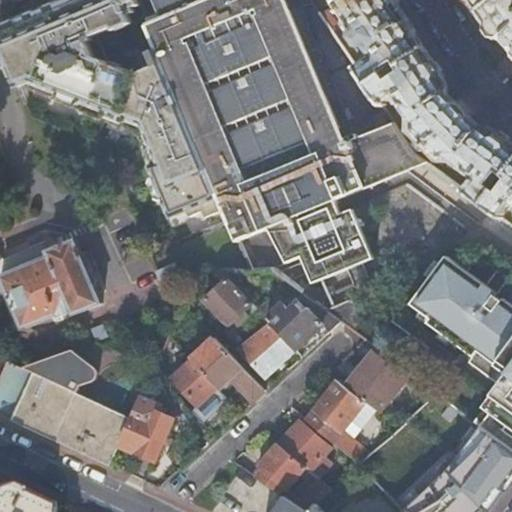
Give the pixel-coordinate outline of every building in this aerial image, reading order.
[(139,0),(76,0),(64,5),(32,18),(10,28),(0,31),(0,42),(20,90),(21,90),(140,136),(154,169),(153,170),(174,220),(189,214),(192,220),(205,214),(207,220),(227,212),(221,198),(215,184),(211,175),(202,150),(198,142),(184,107),(180,99),(166,64),(161,52),(151,28),(142,8),(139,0)] [(152,0),(163,24),(151,28),(161,52),(169,49),(174,61),(166,64),(180,99),(188,96),(192,104),(184,107),(198,142),(206,138),(209,147),(202,150),(211,175),(215,184),(223,180),(229,194),(221,198),(227,212),(233,227),(240,243),(270,231),(271,234),(273,233),(289,265),(304,259),(315,286),(375,261),(355,212),(343,216),(339,205),(340,205),(339,203),(409,173),(428,165),(418,158),(397,126),(349,146),(288,0),(152,0)] [(320,16),(327,11),(319,0),(310,0),(320,16)] [(356,69),(369,87),(385,76),(382,72),(396,62),(399,66),(424,50),(416,38),(417,38),(400,13),(391,0),(343,0),(335,6),(353,34),(351,35),(351,39),(357,49),(361,49),(363,48),(370,59),(356,69)] [(466,0),(468,2),(469,1),(477,14),(497,0),(466,0)] [(505,0),(497,0),(477,14),(497,43),(501,40),(511,51),(511,0),(507,3),(505,0)] [(320,16),(329,29),(336,25),(327,11),(320,16)] [(464,193),(483,207),(495,191),(489,186),(500,173),(506,178),(511,170),(511,145),(496,134),(494,137),(483,128),(479,129),(459,106),(449,95),(449,92),(440,80),(443,78),(424,50),(399,66),(403,72),(389,82),(385,76),(369,87),(383,107),(395,99),(401,109),(406,109),(416,122),(414,124),(414,132),(425,144),(423,146),(426,149),(429,147),(441,161),(449,161),(451,158),(464,168),(464,173),(473,181),(464,193)] [(432,168),(428,165),(409,173),(422,183),(432,168)] [(482,228),(493,214),(483,207),(464,193),(432,168),(422,183),(482,228)] [(511,170),(506,178),(509,180),(499,193),(495,191),(483,207),(493,214),(501,220),(511,206),(511,170)] [(23,332),(58,318),(58,319),(73,313),(75,318),(102,307),(98,298),(81,255),(76,243),(49,255),(51,259),(1,281),(3,286),(19,323),(23,332)] [(511,433),(511,277),(494,264),(491,267),(476,257),(446,297),(448,299),(461,308),(461,307),(464,309),(459,315),(462,336),(511,372),(511,399),(496,421),(511,433)] [(299,299),(301,296),(278,278),(272,286),(294,302),(297,297),(299,299)] [(254,307),(230,282),(206,304),(229,330),(245,316),(254,307)] [(354,333),(367,315),(352,302),(330,315),(341,324),(354,333)] [(330,315),(319,306),(311,313),(310,312),(308,314),(297,304),(288,313),(283,308),(276,315),(266,306),(258,312),(259,314),(268,323),(269,323),(271,324),(297,353),(325,327),(330,334),(341,324),(330,315)] [(191,305),(187,309),(193,315),(197,311),(191,305)] [(245,316),(229,330),(233,334),(249,319),(245,316)] [(297,353),(271,324),(241,352),(267,381),(297,353)] [(217,340),(193,362),(219,390),(220,392),(223,390),(227,391),(233,386),(231,383),(234,381),(238,385),(240,389),(255,405),(267,394),(223,348),(217,340)] [(0,416),(111,468),(134,417),(127,414),(80,393),(100,370),(95,366),(74,349),(23,368),(9,362),(0,381),(0,416)] [(396,364),(378,350),(366,366),(368,367),(349,391),(368,405),(380,416),(411,376),(396,364)] [(219,390),(193,362),(172,381),(198,410),(219,390)] [(134,417),(149,385),(142,382),(127,414),(134,417)] [(349,391),(340,383),(308,422),(360,467),(361,467),(371,457),(344,435),(368,405),(349,391)] [(142,425),(135,421),(122,449),(157,464),(175,422),(159,415),(154,424),(144,420),(142,425)] [(493,511),(496,509),(511,485),(511,433),(496,421),(422,502),(423,503),(414,508),(408,511),(493,511)] [(301,424),(279,447),(308,471),(316,478),(330,463),(325,459),(333,451),(301,424)] [(308,471),(279,447),(262,467),(266,470),(258,479),(280,495),(287,488),(290,492),(308,471)] [(266,470),(262,467),(253,476),(258,479),(266,470)] [(312,511),(318,507),(334,492),(322,483),(297,506),(305,511),(312,511)] [(47,511),(48,505),(39,500),(5,484),(0,485),(0,511),(47,511)] [(305,511),(297,506),(287,499),(277,511),(305,511)]
